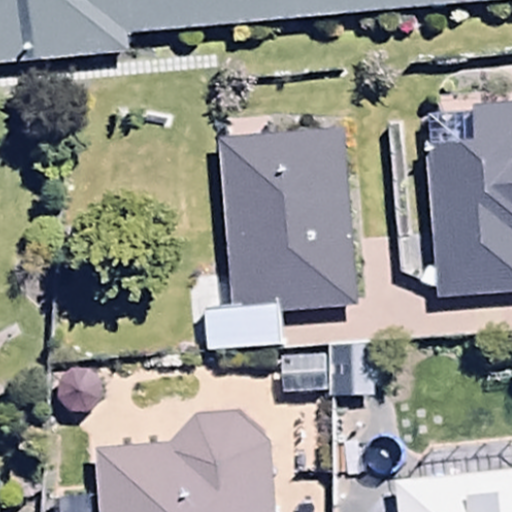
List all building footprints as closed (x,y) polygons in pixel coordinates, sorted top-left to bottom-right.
[(511,0),(0,0),(0,66),(511,24),(511,0)] [(511,112),(427,116),(434,308),(511,304),(511,112)] [(339,143),(225,147),(230,312),(205,313),(206,352),(283,350),(282,317),(344,315),(339,143)] [(167,449),(102,455),(104,511),(276,511),(274,449),(235,418),(195,425),(167,449)] [(511,511),(511,480),(395,491),(397,511),(511,511)]
